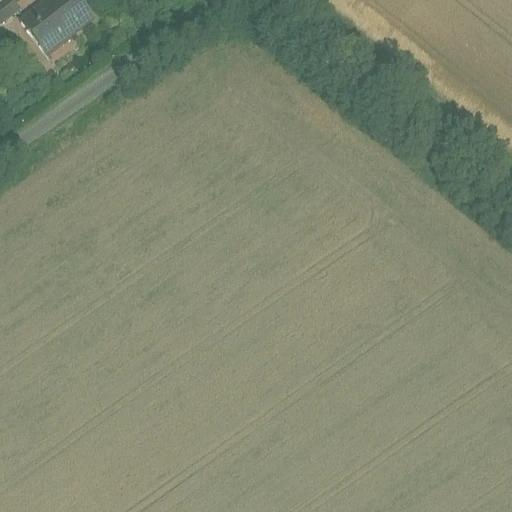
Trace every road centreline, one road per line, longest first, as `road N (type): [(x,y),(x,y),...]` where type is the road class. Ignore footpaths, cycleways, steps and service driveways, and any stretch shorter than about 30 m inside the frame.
road 1 (residential): [(511,179),(292,0)]
road 2 (residential): [(219,0),(0,155)]
